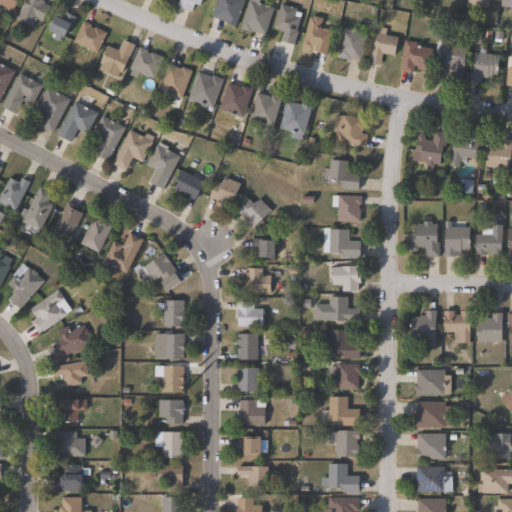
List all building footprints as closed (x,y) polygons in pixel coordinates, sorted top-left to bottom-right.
[(18,0),(12,12),(0,5),(0,0),(18,0)] [(25,0),(40,0),(44,2),(43,4),(49,7),(41,22),(36,19),(31,27),(15,19),(25,0)] [(204,0),(201,7),(195,4),(192,12),(177,6),(179,0),(204,0)] [(244,0),(235,28),(225,24),(226,22),(211,18),(217,0),(244,0)] [(273,9),(264,36),(251,31),(250,34),(240,30),(249,0),(259,0),(258,4),(273,9)] [(489,0),(489,9),(483,8),(483,10),(477,9),(477,8),(467,7),(467,0),(489,0)] [(511,0),(511,8),(503,8),(503,0),(511,0)] [(298,32),(294,46),(281,41),(283,33),(279,32),(280,31),(272,28),(280,4),(297,10),(294,17),(300,19),(296,32),(298,32)] [(76,18),(65,39),(50,31),(57,17),(60,19),(64,12),(76,18)] [(333,32),(327,55),(313,52),(315,47),(311,46),(310,47),(302,45),(310,16),(322,19),(320,29),(333,32)] [(90,27),(94,29),(95,28),(106,34),(96,54),(72,43),(83,22),(91,26),(90,27)] [(398,38),(393,58),(383,56),(381,67),(368,64),(377,27),(386,29),(385,36),(398,38)] [(368,35),(361,63),(351,60),(350,62),(336,58),(343,29),(368,35)] [(134,46),(121,73),(119,73),(117,79),(99,70),(101,65),(99,64),(108,47),(117,52),(123,40),(134,46)] [(432,49),(428,72),(416,70),(417,67),(414,66),(413,74),(399,72),(404,41),(416,43),(416,46),(432,49)] [(467,48),(462,82),(448,80),(449,67),(446,67),(446,66),(438,65),(441,45),(467,48)] [(146,53),(150,55),(151,53),(163,58),(154,80),(129,70),(138,48),(147,51),(146,53)] [(500,56),(497,75),(493,75),(493,77),(488,77),(488,79),(482,78),(482,83),(472,82),(475,53),(500,56)] [(0,65),(13,72),(0,98),(0,65)] [(166,65),(181,70),(182,68),(192,72),(182,100),(180,99),(178,104),(171,102),(173,97),(157,92),(166,65)] [(42,86),(32,107),(22,102),(15,115),(1,109),(20,67),(32,73),(28,80),(42,86)] [(210,79),(212,80),(213,77),(223,80),(213,109),(188,101),(197,73),(210,78),(210,79)] [(227,83),(242,88),(242,87),(253,90),(243,119),(218,110),(227,83)] [(69,100),(51,134),(38,127),(45,114),(35,109),(46,88),(69,100)] [(269,99),(271,99),(271,96),(281,99),(271,134),(260,131),(262,125),(249,121),(258,94),(269,98),(269,99)] [(97,113),(87,134),(77,129),(71,143),(57,137),(73,102),(97,113)] [(286,102),(301,106),(302,104),(313,108),(305,137),(303,136),(301,142),(290,139),(292,134),(278,130),(286,102)] [(124,128),(107,161),(93,153),(101,138),(103,139),(105,137),(102,136),(100,140),(90,135),(101,115),(124,128)] [(335,116),(342,117),(342,116),(365,119),(363,131),(362,131),(361,135),(367,136),(366,149),(335,145),(336,133),(333,132),(335,116)] [(129,130),(142,137),(144,133),(152,137),(150,141),(152,142),(141,162),(132,157),(125,171),(111,164),(129,130)] [(447,134),(445,149),(442,148),(440,167),(434,166),(434,168),(426,167),(427,165),(420,164),(420,162),(412,162),(413,152),(416,152),(418,137),(425,138),(425,141),(432,142),(434,132),(447,134)] [(463,141),(469,142),(470,138),(473,139),(473,140),(480,141),(477,160),(460,158),(459,169),(449,167),(453,136),(463,137),(463,141)] [(511,141),(511,161),(511,171),(485,168),(488,146),(496,147),(496,145),(502,145),(503,141),(511,141)] [(158,142),(167,147),(166,149),(179,156),(162,188),(149,181),(155,169),(146,164),(156,144),(157,145),(158,142)] [(360,174),(359,190),(342,189),(342,184),(328,183),(329,160),(348,161),(347,173),(360,174)] [(204,182),(194,200),(171,187),(181,170),(204,182)] [(21,178),(29,182),(15,211),(0,202),(0,195),(9,177),(18,182),(21,178)] [(241,184),(231,207),(209,197),(215,182),(221,184),(224,177),(241,184)] [(481,184),(481,190),(474,190),(473,195),(463,194),(464,181),(474,182),(474,184),(481,184)] [(39,186),(52,193),(48,201),(53,203),(40,230),(22,221),(39,186)] [(361,196),(361,204),(360,204),(360,221),(337,221),(338,207),(331,207),(332,196),(361,196)] [(259,198),(271,211),(254,228),(237,210),(249,199),(253,203),(259,198)] [(83,214),(68,242),(51,233),(67,200),(79,207),(77,210),(83,214)] [(112,225),(97,253),(80,243),(94,215),(112,225)] [(438,224),(437,242),(439,242),(438,257),(425,257),(426,247),(418,246),(418,249),(416,252),(412,252),(410,249),(411,233),(415,233),(416,224),(423,224),(423,221),(431,222),(431,224),(438,224)] [(502,226),(502,257),(476,257),(476,236),(481,237),(481,230),(492,230),(492,226),(502,226)] [(348,229),(348,241),(361,241),(360,258),(344,258),(344,252),(330,252),(330,250),(324,250),(324,240),(329,241),(329,240),(323,240),(323,230),(329,231),(329,229),(348,229)] [(455,253),(455,259),(445,259),(445,229),(470,229),(470,251),(461,251),(461,253),(455,253)] [(143,239),(124,273),(102,261),(113,241),(122,246),(129,232),(143,239)] [(262,239),(262,240),(276,240),(276,256),(261,257),(261,248),(252,248),(251,239),(262,239)] [(0,253),(11,258),(0,281),(0,249),(2,250),(0,253)] [(164,253),(183,282),(169,291),(162,282),(163,281),(160,277),(153,282),(143,267),(164,253)] [(357,266),(358,273),(360,273),(361,283),(358,283),(358,291),(343,291),(342,284),(332,285),(331,267),(357,266)] [(27,267),(31,270),(32,269),(37,273),(36,274),(43,281),(20,309),(8,299),(14,293),(12,291),(13,290),(6,284),(13,275),(17,278),(27,267)] [(271,275),(270,293),(245,293),(246,286),(241,286),(242,275),(245,275),(245,268),(261,268),(261,275),(271,275)] [(67,314),(39,334),(31,323),(39,317),(36,319),(29,309),(56,290),(70,310),(66,313),(67,314)] [(348,297),(347,308),(360,309),(359,321),(314,320),(314,304),(329,304),(329,296),(348,297)] [(183,300),(183,326),(163,326),(163,310),(157,310),(157,303),(163,303),(163,300),(183,300)] [(254,302),(254,309),(263,309),(263,327),(238,327),(238,302),(254,302)] [(436,311),(436,345),(425,345),(425,340),(411,340),(412,317),(420,317),(420,315),(425,315),(425,311),(436,311)] [(470,311),(470,343),(454,343),(454,332),(444,332),(444,311),(454,311),(454,315),(461,315),(461,311),(470,311)] [(502,342),(477,342),(477,322),(483,322),(483,318),(492,318),(492,313),(502,313),(502,342)] [(83,326),(85,330),(86,330),(88,335),(87,336),(91,343),(58,358),(52,345),(59,342),(54,331),(65,326),(68,332),(83,326)] [(347,330),(347,342),(359,342),(359,359),(343,359),(343,354),(328,353),(328,330),(347,330)] [(183,359),(153,359),(153,334),(183,334),(183,359)] [(256,360),(237,360),(237,334),(256,334),(256,360)] [(84,362),(87,376),(79,377),(81,384),(64,387),(62,374),(53,376),(52,367),(84,362)] [(359,364),(358,390),(336,390),(336,364),(359,364)] [(183,367),(183,392),(162,392),(162,366),(183,367)] [(257,368),(257,391),(237,391),(237,368),(257,368)] [(445,395),(416,396),(416,386),(417,386),(417,370),(445,370),(445,395)] [(511,413),(500,398),(511,388),(511,413)] [(347,397),(347,409),(360,409),(359,426),(342,426),(342,421),(328,421),(328,419),(321,419),(321,410),(328,410),(328,397),(347,397)] [(86,400),(86,410),(77,410),(77,422),(62,422),(62,413),(56,413),(56,400),(86,400)] [(183,400),(183,424),(166,424),(166,417),(158,417),(158,400),(183,400)] [(265,401),(264,425),(239,425),(239,400),(265,401)] [(445,402),(445,428),(416,428),(416,417),(418,417),(418,415),(417,415),(417,402),(445,402)] [(359,431),(358,457),(336,457),(336,443),(328,443),(328,432),(336,432),(336,431),(359,431)] [(84,439),(83,457),(57,456),(58,446),(57,446),(57,441),(54,441),(55,432),(76,432),(75,438),(84,439)] [(183,433),(182,459),(162,458),(163,447),(154,447),(154,432),(183,433)] [(452,435),(452,440),(446,440),(445,460),(416,459),(416,449),(417,449),(417,434),(452,435)] [(509,434),(509,437),(511,437),(511,441),(511,452),(511,458),(494,458),(494,451),(486,451),(486,434),(509,434)] [(262,437),(262,440),(267,440),(267,453),(262,453),(262,456),(246,455),(246,446),(237,446),(237,436),(262,437)] [(346,464),(347,476),(359,476),(359,493),(342,493),(342,488),(328,488),(328,487),(320,487),(320,478),(328,478),(328,464),(346,464)] [(82,475),(82,478),(83,478),(83,492),(54,491),(54,476),(62,476),(62,465),(82,466),(82,475)] [(182,465),(182,491),(166,491),(166,483),(157,483),(158,465),(182,465)] [(272,469),(272,476),(268,476),(267,491),(249,491),(249,475),(237,475),(237,466),(267,467),(267,469),(272,469)] [(444,492),(416,492),(417,467),(445,467),(444,492)] [(511,469),(511,484),(508,484),(508,494),(483,494),(483,493),(478,493),(478,485),(483,485),(483,481),(480,481),(480,469),(511,469)] [(182,511),(161,511),(161,497),(182,497),(182,511)] [(80,498),(80,511),(91,511),(90,511),(54,511),(58,511),(58,507),(61,507),(61,498),(80,498)] [(252,498),(252,506),(261,506),(261,511),(237,511),(237,499),(252,498)] [(358,498),(358,511),(354,511),(324,511),(325,509),(328,509),(328,498),(358,498)] [(446,499),(446,511),(417,511),(417,500),(446,499)] [(511,511),(493,511),(493,506),(497,506),(497,499),(511,499),(511,511)]
